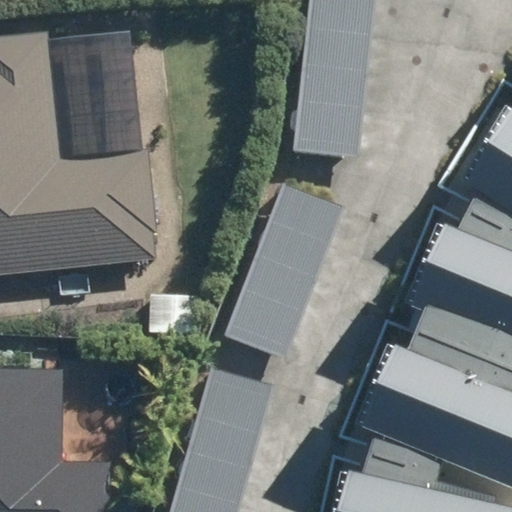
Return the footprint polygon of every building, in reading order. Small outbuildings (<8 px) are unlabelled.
[(375,0),(304,0),(290,154),(361,160),(375,0)] [(0,279),(161,265),(152,157),(67,164),(55,28),(0,32),(0,279)] [(511,106),(507,103),(459,186),(511,216),(511,106)] [(348,205),(284,181),(223,339),(288,364),(348,205)] [(511,253),(437,223),(402,307),(511,351),(511,253)] [(206,297),(148,293),(145,335),(203,339),(206,297)] [(511,392),(390,345),(357,429),(511,489),(511,392)] [(239,511),(277,385),(212,366),(168,511),(239,511)] [(64,368),(0,368),(0,511),(109,511),(110,468),(64,468),(64,368)] [(508,511),(347,466),(333,511),(508,511)]
